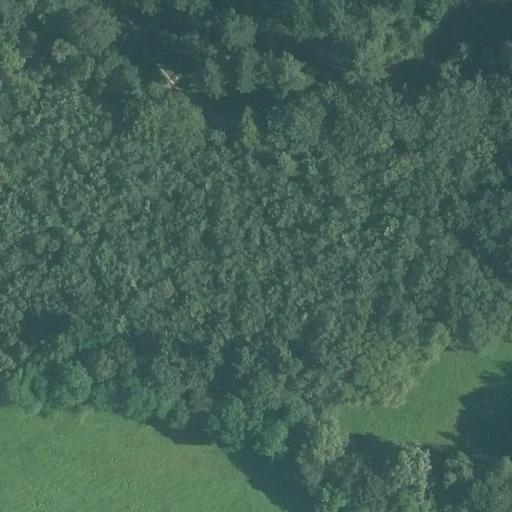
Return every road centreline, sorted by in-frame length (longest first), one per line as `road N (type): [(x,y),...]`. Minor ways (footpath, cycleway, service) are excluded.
road 1 (track): [(511,147),(472,117),(362,112),(167,125),(54,100),(0,77)]
road 2 (track): [(510,0),(362,112)]
road 3 (track): [(108,0),(211,126)]
